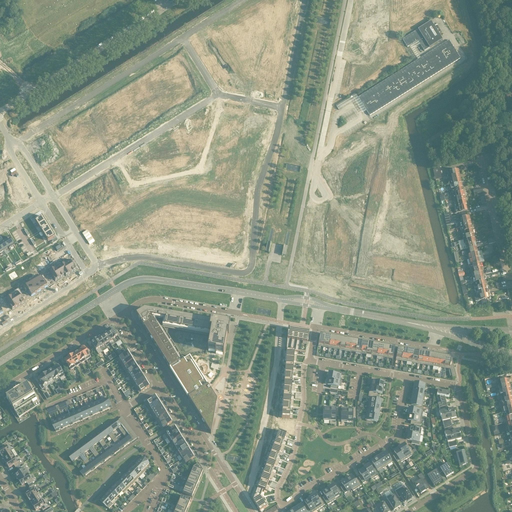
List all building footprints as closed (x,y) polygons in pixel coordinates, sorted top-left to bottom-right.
[(330,26),(331,20),(316,17),(315,23),(330,26)] [(424,51),(443,40),(432,21),(402,38),(408,47),(418,41),(424,51)] [(359,83),(407,56),(390,26),(381,31),(391,48),(351,70),(359,83)] [(363,105),(368,114),(462,60),(450,40),(420,57),(424,58),(357,96),(356,93),(350,96),(350,99),(345,102),(335,102),(335,103),(338,110),(352,102),(356,102),(363,114),(363,105)] [(228,109),(226,115),(236,118),(238,112),(228,109)] [(224,118),(223,121),(234,124),(236,118),(226,115),(225,118),(224,118)] [(261,120),(259,127),(269,130),(271,124),(261,120)] [(223,121),(222,125),(223,125),(222,127),(232,130),(234,124),(223,121)] [(222,127),(220,133),(230,136),(232,130),(222,127)] [(259,127),(257,133),(267,136),(269,130),(259,127)] [(219,133),(218,137),(219,137),(218,139),(228,142),(230,136),(220,133),(219,133)] [(257,133),(255,139),(265,142),(267,136),(257,133)] [(218,139),(216,145),(226,148),(228,142),(218,139)] [(255,139),(253,145),(263,148),(265,142),(255,139)] [(216,145),(214,151),(224,154),(226,148),(216,145)] [(253,145),(251,151),(261,154),(263,148),(253,145)] [(214,151),(212,157),(222,160),(224,154),(214,151)] [(251,151),(249,157),(259,160),(261,154),(251,151)] [(211,157),(210,161),(211,161),(210,163),(220,166),(222,160),(212,157),(211,157)] [(249,157),(247,163),(257,166),(259,160),(249,157)] [(210,163),(208,169),(218,172),(220,166),(210,163)] [(247,163),(245,168),(255,172),(257,166),(247,163)] [(300,167),(286,164),(285,170),(299,173),(300,167)] [(245,168),(243,174),(253,178),(255,172),(245,168)] [(208,169),(206,175),(216,179),(218,172),(208,169)] [(435,180),(442,178),(440,169),(432,170),(435,180)] [(243,174),(241,180),(251,184),(253,178),(243,174)] [(461,183),(460,179),(449,181),(449,184),(445,185),(446,187),(461,183)] [(241,180),(239,187),(248,190),(251,184),(241,180)] [(145,191),(131,200),(139,213),(135,216),(132,228),(134,229),(132,245),(134,248),(152,252),(155,249),(157,241),(244,256),(249,192),(234,191),(232,222),(156,208),(145,191)] [(466,205),(465,201),(454,203),(446,205),(447,207),(454,205),(455,208),(460,207),(461,212),(466,211),(465,205),(466,205)] [(470,221),(469,216),(468,217),(466,211),(461,212),(461,214),(459,214),(460,217),(457,218),(458,222),(459,222),(459,224),(470,221)] [(42,216),(35,221),(38,226),(45,222),(42,216)] [(45,222),(38,226),(41,231),(49,227),(45,222)] [(49,227),(41,231),(44,236),(52,232),(49,227)] [(52,232),(44,236),(48,241),(55,237),(52,232)] [(9,238),(4,241),(9,248),(8,248),(9,249),(14,246),(9,238)] [(4,241),(0,243),(0,245),(4,251),(8,248),(9,248),(4,241)] [(477,258),(476,252),(478,252),(477,247),(465,250),(460,251),(460,253),(464,252),(465,257),(468,256),(469,260),(477,258)] [(481,268),(480,263),(479,263),(477,258),(469,260),(470,265),(469,266),(469,268),(463,270),(464,272),(481,268)] [(64,263),(65,264),(71,273),(76,270),(69,260),(64,263)] [(60,267),(65,275),(66,276),(71,273),(65,264),(60,267)] [(55,269),(54,269),(60,278),(65,275),(60,267),(60,266),(59,266),(55,269)] [(54,268),(49,271),(55,281),(60,278),(54,269),(55,269),(54,268)] [(483,276),(483,272),(471,275),(471,277),(466,278),(466,280),(472,279),(483,276)] [(36,280),(42,290),(47,286),(43,280),(45,279),(43,276),(36,280)] [(29,281),(30,283),(31,283),(37,293),(42,290),(36,280),(35,278),(29,281)] [(30,283),(25,287),(31,296),(37,293),(31,283),(30,283)] [(11,294),(10,294),(11,295),(18,306),(24,303),(20,296),(22,295),(18,289),(11,294)] [(488,294),(476,297),(474,297),(474,299),(475,302),(481,301),(482,305),(488,304),(487,300),(489,300),(489,298),(488,294)] [(11,295),(5,299),(12,310),(18,306),(11,295)] [(256,313),(270,317),(271,310),(257,307),(256,313)] [(144,310),(136,315),(137,317),(143,325),(149,335),(170,369),(180,362),(159,329),(152,318),(152,317),(165,319),(164,326),(168,326),(168,325),(172,326),(172,327),(173,327),(173,326),(177,327),(177,328),(183,329),(183,328),(187,329),(187,330),(188,330),(188,329),(192,330),(199,332),(199,331),(203,331),(203,332),(204,332),(208,332),(208,333),(211,334),(210,334),(208,350),(209,348),(216,349),(215,353),(216,353),(216,351),(223,352),(223,354),(223,355),(227,333),(229,333),(226,332),(228,325),(230,326),(230,325),(213,322),(166,314),(148,310),(144,310)] [(113,329),(109,332),(116,344),(120,341),(113,329)] [(116,344),(109,332),(104,335),(110,344),(111,347),(116,344)] [(110,344),(104,335),(100,338),(106,347),(110,344)] [(107,349),(106,347),(100,338),(96,340),(103,352),(107,349)] [(103,352),(96,340),(91,343),(98,355),(103,352)] [(85,347),(79,351),(86,361),(91,357),(85,347)] [(86,361),(79,351),(74,354),(81,364),(86,361)] [(286,351),(286,358),(296,359),(297,356),(294,356),(294,351),(286,351)] [(119,358),(117,359),(120,363),(122,362),(130,357),(128,352),(119,358)] [(81,364),(74,354),(69,357),(76,367),(81,364)] [(211,433),(210,431),(215,402),(217,401),(217,400),(209,387),(208,388),(198,372),(199,371),(189,356),(183,360),(180,362),(170,369),(188,398),(211,434),(211,433)] [(76,367),(69,357),(64,360),(69,368),(71,370),(76,367)] [(122,362),(120,363),(122,368),(124,366),(133,361),(130,357),(122,362)] [(446,357),(444,369),(450,370),(452,377),(456,376),(451,358),(446,357)] [(286,358),(285,366),(293,366),(294,362),(296,362),(296,359),(286,358)] [(124,366),(122,368),(125,372),(127,371),(136,365),(133,361),(124,366)] [(127,371),(125,372),(128,376),(130,375),(138,370),(136,365),(127,371)] [(53,369),(58,377),(59,379),(65,376),(58,366),(53,369)] [(285,366),(285,373),(295,374),(295,371),(293,371),(293,366),(285,366)] [(58,377),(53,369),(48,372),(53,380),(58,377)] [(130,375),(128,376),(131,381),(133,379),(141,374),(138,370),(130,375)] [(328,373),(327,379),(342,382),(342,381),(339,381),(341,373),(333,371),(333,372),(334,372),(334,374),(333,374),(328,373)] [(55,382),(53,380),(48,372),(43,375),(49,385),(55,382)] [(285,373),(284,381),(292,381),(293,377),(295,377),(295,374),(285,373)] [(133,379),(131,381),(133,385),(135,384),(144,378),(141,374),(133,379)] [(49,385),(43,375),(38,378),(44,389),(49,385)] [(509,384),(508,380),(506,380),(506,376),(501,377),(502,381),(497,382),(497,384),(498,387),(509,384)] [(135,384),(133,385),(136,389),(138,388),(147,383),(144,378),(135,384)] [(371,378),(370,386),(382,388),(383,383),(380,383),(379,382),(379,380),(380,380),(371,378)] [(327,379),(328,379),(327,385),(331,385),(332,386),(331,388),(330,388),(338,390),(338,387),(341,387),(342,382),(327,379)] [(284,381),(284,388),(294,389),(294,386),(292,385),(292,381),(284,381)] [(5,396),(19,418),(40,405),(26,383),(5,396)] [(138,388),(136,389),(139,394),(141,393),(149,387),(147,383),(138,388)] [(370,386),(368,395),(376,396),(377,393),(378,394),(382,395),(383,389),(382,389),(382,388),(370,386)] [(497,396),(511,393),(510,388),(499,391),(500,393),(493,395),(494,396),(497,396)] [(438,390),(437,395),(439,396),(442,404),(446,403),(445,397),(449,398),(450,392),(438,390)] [(368,395),(368,399),(369,399),(368,404),(380,406),(381,400),(377,400),(376,399),(376,396),(368,395)] [(283,396),(283,403),(293,404),(293,401),(291,400),(291,396),(283,396)] [(111,408),(106,397),(101,399),(106,410),(111,408)] [(147,402),(145,403),(147,408),(150,406),(158,401),(155,397),(149,401),(147,402)] [(106,410),(101,399),(96,401),(97,403),(101,412),(106,410)] [(150,406),(147,408),(150,412),(152,411),(161,405),(158,401),(150,406)] [(96,415),(92,405),(91,403),(86,406),(91,417),(96,415)] [(101,412),(97,403),(92,405),(96,415),(101,412)] [(283,403),(282,411),(290,411),(290,407),(293,407),(293,404),(283,403)] [(442,405),(438,406),(440,412),(439,412),(440,417),(454,413),(453,409),(453,408),(448,410),(446,403),(442,404),(442,405)] [(152,411),(150,412),(153,416),(155,415),(164,410),(161,405),(152,411)] [(91,417),(86,406),(81,408),(82,410),(86,419),(91,417)] [(414,407),(413,407),(414,408),(414,410),(410,409),(409,415),(419,417),(422,417),(423,409),(414,407)] [(330,409),(329,421),(335,421),(335,417),(335,416),(338,416),(338,417),(338,408),(330,408),(330,409)] [(347,409),(347,421),(352,422),(352,418),(352,417),(355,417),(355,418),(356,408),(352,408),(352,409),(347,409)] [(86,419),(82,410),(77,412),(81,421),(86,419)] [(155,415),(153,416),(156,421),(158,419),(166,414),(164,410),(155,415)] [(282,411),(282,418),(292,419),(292,416),(290,415),(290,411),(282,411)] [(81,421),(77,412),(72,414),(76,423),(81,421)] [(454,413),(440,417),(441,417),(442,422),(442,421),(444,427),(451,425),(452,425),(450,419),(456,418),(455,413),(454,413)] [(71,425),(67,416),(66,414),(61,416),(66,427),(71,425)] [(76,423),(72,414),(67,416),(71,425),(76,423)] [(158,419),(156,421),(158,425),(161,424),(169,418),(166,414),(158,419)] [(420,426),(422,417),(409,415),(408,420),(411,421),(412,421),(412,424),(411,423),(410,424),(420,426)] [(66,427),(61,416),(56,418),(57,421),(61,430),(66,427)] [(161,424),(158,425),(161,429),(163,428),(172,423),(169,418),(161,424)] [(61,430),(57,421),(52,423),(56,432),(61,430)] [(125,431),(118,421),(116,422),(116,423),(114,425),(113,424),(108,428),(112,433),(118,428),(122,433),(125,431)] [(451,425),(444,427),(445,433),(444,433),(445,438),(460,434),(459,434),(458,429),(452,431),(451,425)] [(413,429),(408,428),(407,434),(419,436),(421,427),(413,426),(414,427),(414,429),(413,429)] [(116,438),(112,433),(108,428),(106,430),(107,430),(104,432),(104,431),(99,435),(102,440),(109,435),(112,440),(116,438)] [(169,438),(178,432),(175,428),(164,434),(167,439),(169,437),(169,438)] [(133,441),(125,431),(122,433),(126,438),(120,443),(123,448),(128,444),(130,442),(131,442),(133,441)] [(279,431),(276,438),(284,441),(285,437),(287,438),(289,435),(279,431)] [(170,443),(180,437),(178,432),(169,438),(169,437),(167,439),(170,443)] [(418,442),(419,436),(407,434),(406,440),(412,441),(413,441),(412,444),(411,443),(411,444),(419,445),(419,442),(418,442)] [(460,434),(445,438),(446,438),(447,442),(449,448),(457,446),(455,440),(461,439),(460,434)] [(106,445),(102,440),(99,435),(96,437),(97,437),(95,439),(94,438),(89,442),(93,447),(99,442),(103,448),(106,445)] [(175,446),(183,441),(180,437),(170,443),(171,443),(174,447),(175,447),(175,446)] [(123,448),(120,443),(116,438),(112,440),(116,446),(110,450),(114,455),(119,451),(118,451),(120,449),(121,450),(123,448)] [(276,438),(274,445),(283,449),(284,446),(282,445),(284,441),(276,438)] [(177,450),(186,445),(183,441),(175,446),(175,447),(177,450)] [(0,454),(1,457),(11,451),(8,446),(9,445),(7,442),(1,445),(3,448),(0,450),(0,454)] [(97,452),(93,447),(89,442),(87,444),(87,445),(85,446),(80,449),(83,454),(89,450),(93,455),(97,452)] [(114,455),(110,450),(106,445),(103,448),(107,453),(100,457),(104,462),(109,458),(108,458),(111,456),(111,457),(114,455)] [(189,450),(186,445),(177,450),(175,452),(178,456),(179,456),(189,450)] [(274,445),(271,452),(278,455),(280,451),(282,452),(283,449),(274,445)] [(411,456),(407,450),(407,449),(404,445),(399,448),(406,460),(411,456)] [(406,460),(399,448),(394,451),(396,454),(396,455),(400,461),(401,463),(406,460)] [(87,459),(83,454),(80,449),(77,451),(78,452),(75,453),(70,457),(73,462),(80,457),(84,462),(87,459)] [(191,454),(189,450),(179,456),(182,460),(183,459),(191,454)] [(5,463),(15,457),(11,451),(1,457),(5,463)] [(464,451),(456,453),(459,467),(467,465),(464,451)] [(104,462),(100,457),(97,452),(93,455),(97,460),(91,464),(94,469),(99,466),(99,465),(101,463),(102,464),(104,462)] [(271,452),(268,459),(278,463),(279,460),(277,459),(278,455),(271,452)] [(386,453),(381,456),(387,466),(392,463),(386,453)] [(194,458),(191,454),(183,459),(186,464),(190,461),(193,459),(194,458)] [(226,460),(240,463),(241,457),(227,454),(226,460)] [(387,466),(381,456),(376,458),(383,469),(387,466)] [(16,468),(23,463),(21,460),(18,462),(15,457),(5,463),(9,468),(14,465),(16,468)] [(142,458),(138,462),(147,470),(151,466),(142,458)] [(383,469),(376,458),(372,461),(378,472),(383,469)] [(94,469),(91,464),(87,459),(84,462),(87,467),(81,472),(84,477),(90,473),(89,472),(92,470),(92,471),(94,469)] [(268,459),(266,466),(273,469),(275,465),(277,466),(278,463),(268,459)] [(147,470),(138,462),(134,466),(143,474),(147,470)] [(375,475),(371,469),(371,468),(368,464),(363,468),(370,478),(371,480),(376,477),(375,475)] [(453,473),(447,464),(440,468),(442,472),(446,478),(453,473)] [(18,481),(29,474),(30,473),(25,465),(18,469),(20,472),(15,475),(18,481)] [(203,472),(198,465),(193,468),(191,473),(200,477),(203,472)] [(143,474),(134,466),(130,469),(139,478),(143,474)] [(266,466),(263,473),(273,477),(274,474),(272,473),(273,469),(266,466)] [(370,478),(363,468),(358,471),(361,476),(362,477),(365,481),(370,478)] [(139,478),(130,469),(127,473),(135,482),(139,478)] [(442,480),(436,470),(435,470),(436,471),(428,476),(427,476),(433,486),(434,486),(433,485),(441,480),(442,481),(442,480)] [(198,482),(200,477),(191,473),(190,472),(188,477),(198,482)] [(135,482),(127,473),(123,477),(132,486),(135,482)] [(263,473),(260,481),(268,483),(269,479),(272,480),(273,477),(263,473)] [(34,482),(29,474),(18,481),(21,486),(27,483),(28,485),(34,482)] [(420,480),(415,484),(416,487),(417,487),(421,494),(428,489),(422,481),(425,479),(421,474),(417,476),(420,480)] [(359,488),(355,481),(354,480),(352,476),(346,480),(353,491),(359,488)] [(132,486),(123,477),(119,481),(128,489),(132,486)] [(196,487),(198,482),(188,477),(186,482),(196,487)] [(353,491),(346,480),(341,483),(343,486),(344,487),(347,492),(352,489),(353,491)] [(128,489),(119,481),(115,485),(122,492),(124,494),(128,489)] [(260,481),(258,488),(263,489),(263,490),(267,491),(269,488),(266,487),(268,483),(260,481)] [(194,492),(196,487),(186,482),(185,482),(182,487),(184,488),(184,487),(194,492)] [(397,490),(395,491),(399,498),(401,497),(404,502),(407,501),(407,502),(411,499),(411,498),(404,486),(403,486),(401,483),(395,487),(397,490)] [(29,492),(25,494),(28,500),(37,494),(39,493),(34,485),(28,488),(30,491),(29,492)] [(122,492),(115,485),(112,489),(119,496),(122,492)] [(339,495),(335,489),(335,488),(332,485),(327,488),(328,489),(335,500),(336,500),(334,498),(339,495)] [(192,497),(194,492),(184,487),(184,488),(181,493),(192,497)] [(258,488),(253,501),(255,505),(262,501),(260,497),(263,490),(263,489),(258,488)] [(119,496),(112,489),(108,492),(115,499),(119,496)] [(335,500),(328,489),(323,492),(325,496),(326,497),(330,503),(335,500)] [(389,491),(384,494),(387,498),(386,498),(390,504),(392,507),(394,510),(395,510),(396,509),(398,507),(399,507),(400,506),(392,494),(389,491)] [(115,499),(108,492),(104,497),(111,503),(115,499)] [(28,500),(30,502),(30,503),(32,506),(41,501),(43,499),(39,493),(37,494),(28,500)] [(188,505),(191,500),(181,496),(179,501),(188,505)] [(322,507),(318,500),(317,499),(315,496),(310,499),(317,510),(322,507)] [(111,503),(104,497),(100,501),(109,509),(113,505),(111,503)] [(41,501),(32,506),(36,511),(40,509),(40,508),(41,508),(43,511),(50,506),(48,503),(46,504),(43,499),(41,501)] [(314,511),(317,510),(310,499),(305,502),(307,506),(310,511),(314,511)] [(186,510),(188,505),(179,501),(177,500),(175,505),(186,510)] [(262,501),(255,505),(260,511),(268,506),(267,503),(265,504),(262,501)] [(375,506),(372,501),(368,504),(372,510),(376,508),(375,506)] [(389,511),(383,502),(375,506),(376,508),(378,511),(389,511)]
